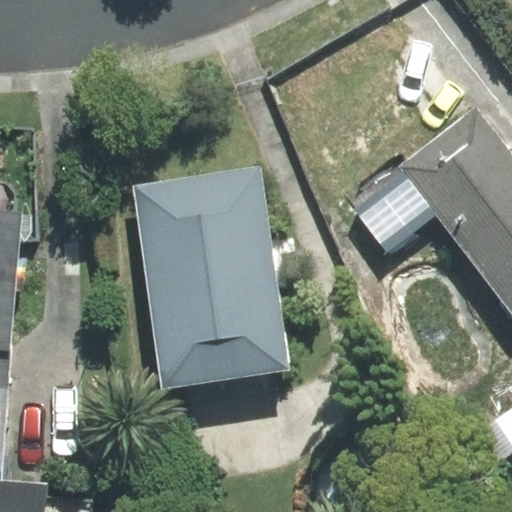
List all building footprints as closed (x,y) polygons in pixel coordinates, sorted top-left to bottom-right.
[(511,158),(479,114),(403,171),(511,316),(511,158)] [(292,384),(264,178),(136,195),(164,402),(292,384)] [(0,363),(15,364),(26,224),(0,221),(0,363)] [(0,511),(3,511),(15,364),(0,363),(0,511)] [(511,460),(511,415),(480,438),(501,468),(511,460)]
